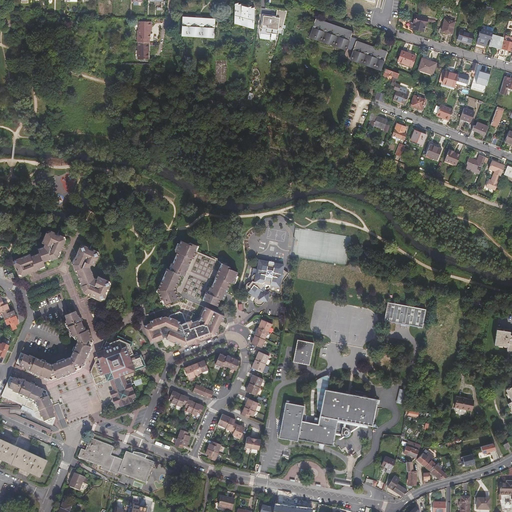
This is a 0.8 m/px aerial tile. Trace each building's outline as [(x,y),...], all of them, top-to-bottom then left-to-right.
[(255,9),(235,4),(234,24),(254,29),(255,9)] [(283,29),(287,11),(279,10),(278,17),(262,15),(261,27),(268,28),(267,31),(278,33),(279,29),(283,29)] [(415,30),(414,35),(419,36),(421,31),(423,32),(428,15),(417,13),(415,24),(412,23),(410,29),(415,30)] [(216,19),(183,18),(182,35),(215,36),(215,35),(216,35),(216,33),(215,33),(216,19)] [(455,26),(456,22),(445,18),(442,31),(451,34),(453,26),(455,26)] [(354,32),(317,19),(311,37),(347,50),(348,50),(349,48),(354,50),(352,56),(352,57),(383,67),(384,65),(388,52),(351,39),(354,32)] [(137,60),(148,60),(148,43),(149,39),(150,39),(150,32),(150,28),(151,28),(151,22),(138,22),(138,31),(137,31),(137,43),(137,60)] [(481,29),(475,47),(485,50),(487,42),(488,39),(490,40),(492,36),(493,32),(482,29),(481,29)] [(471,43),(474,34),(460,30),(458,39),(471,43)] [(490,43),(489,46),(501,49),(504,40),(492,36),(490,40),(490,43)] [(511,49),(511,43),(505,41),(502,49),(511,52),(511,49)] [(416,55),(402,50),(398,61),(412,66),(416,55)] [(216,84),(227,85),(228,60),(216,60),(216,84)] [(432,75),(436,65),(423,60),(419,71),(432,75)] [(399,74),(389,70),(387,77),(388,77),(389,75),(394,77),(391,85),(395,86),(397,83),(396,82),(399,74)] [(466,84),(469,76),(458,74),(458,75),(442,71),(439,82),(454,87),(456,81),(466,84)] [(511,78),(505,76),(502,87),(502,88),(499,93),(506,96),(509,88),(511,89),(511,78)] [(382,92),(379,91),(377,99),(384,102),(385,99),(386,94),(382,92)] [(397,91),(396,91),(393,100),(405,104),(409,92),(407,91),(406,94),(397,91)] [(425,100),(414,96),(411,106),(422,110),(425,100)] [(444,119),(449,121),(453,110),(440,105),(436,115),(444,118),(444,119)] [(497,108),(491,124),(497,126),(504,108),(498,106),(497,108)] [(465,108),(461,118),(471,122),(475,112),(465,108)] [(373,115),(370,122),(371,122),(369,126),(374,128),(374,125),(384,129),(387,120),(373,115)] [(406,127),(397,123),(393,134),(404,139),(407,133),(404,132),(406,127)] [(475,125),(471,136),(475,137),(477,132),(486,135),(489,126),(478,123),(477,126),(475,125)] [(424,145),(427,135),(415,130),(411,141),(424,145)] [(397,155),(401,157),(402,156),(405,148),(405,146),(401,144),(397,155)] [(437,159),(442,148),(430,144),(425,155),(437,159)] [(454,164),(457,165),(461,155),(453,152),(454,151),(449,149),(445,160),(454,164)] [(484,162),(487,163),(489,159),(480,155),(478,162),(475,161),(475,160),(469,158),(467,164),(468,165),(466,169),(480,174),(484,162)] [(496,191),(505,166),(493,161),(490,169),(496,172),(492,181),(491,182),(489,181),(487,187),(496,191)] [(26,274),(26,275),(47,267),(45,263),(58,257),(63,245),(67,239),(66,238),(63,236),(60,235),(60,236),(54,234),(55,233),(51,231),(51,230),(50,230),(47,231),(47,233),(43,242),(46,244),(44,247),(39,249),(41,253),(32,256),(31,254),(18,259),(16,259),(15,263),(16,263),(21,276),(26,274)] [(215,259),(215,258),(195,249),(194,250),(193,249),(195,243),(188,240),(186,241),(179,239),(178,242),(177,244),(176,244),(174,249),(175,250),(174,252),(176,253),(174,258),(172,262),(170,261),(167,267),(165,266),(164,269),(166,270),(164,274),(161,279),(160,278),(156,287),(157,288),(156,290),(159,298),(161,297),(163,302),(176,296),(178,298),(180,297),(180,295),(203,306),(204,306),(206,301),(207,300),(202,299),(201,298),(203,293),(204,290),(206,291),(209,285),(209,286),(213,276),(217,266),(219,261),(215,259)] [(88,248),(82,245),(73,264),(84,293),(93,297),(101,300),(102,301),(105,300),(105,299),(106,295),(107,289),(109,289),(110,286),(111,286),(111,285),(110,282),(109,281),(109,282),(99,278),(97,280),(94,279),(90,268),(92,265),(94,266),(98,256),(99,255),(98,252),(97,252),(93,250),(93,252),(87,249),(88,248)] [(253,292),(254,293),(256,295),(257,296),(255,298),(255,301),(255,303),(258,306),(260,307),(264,307),(266,305),(273,297),(266,292),(269,288),(270,289),(279,292),(281,283),(282,283),(283,280),(282,279),(287,272),(282,267),(283,263),(274,261),(273,260),(268,258),(267,259),(258,258),(255,272),(252,273),(250,275),(250,277),(251,279),(253,280),(253,282),(250,282),(248,284),(246,291),(251,295),(253,292)] [(228,265),(226,264),(221,261),(219,267),(217,266),(213,276),(215,277),(211,287),(209,286),(209,285),(206,291),(204,290),(203,293),(204,293),(202,299),(207,300),(208,301),(211,302),(212,303),(215,304),(219,297),(221,298),(229,281),(232,282),(232,281),(234,274),(236,270),(229,267),(228,265)] [(483,308),(484,301),(472,299),(471,306),(483,308)] [(0,312),(3,311),(10,309),(8,304),(5,305),(4,301),(0,302),(0,312)] [(422,328),(426,309),(387,301),(384,319),(422,328)] [(148,341),(152,340),(152,342),(162,338),(161,337),(163,336),(165,337),(164,338),(181,345),(182,343),(185,342),(186,344),(209,335),(208,331),(211,330),(214,332),(215,332),(217,327),(217,326),(220,320),(221,320),(223,314),(204,306),(203,306),(198,317),(199,318),(190,321),(189,319),(184,321),(181,312),(178,310),(169,314),(168,317),(164,315),(161,317),(160,316),(156,317),(148,321),(148,322),(149,322),(142,325),(148,341)] [(3,311),(6,320),(17,315),(15,310),(12,312),(10,309),(3,311)] [(73,312),(71,313),(66,315),(68,321),(67,321),(73,336),(76,334),(79,341),(72,357),(53,364),(30,354),(30,355),(22,352),(17,363),(24,366),(24,368),(51,380),(82,368),(94,342),(89,330),(86,331),(80,316),(78,317),(76,311),(73,312)] [(12,324),(13,326),(17,325),(20,324),(17,315),(6,320),(8,325),(12,324)] [(266,330),(267,330),(271,322),(260,318),(257,326),(266,330)] [(253,334),(263,338),(266,330),(257,326),(253,334)] [(511,334),(510,334),(511,331),(498,329),(495,343),(508,346),(508,349),(511,349),(511,334)] [(120,334),(117,339),(133,346),(135,341),(120,334)] [(256,344),(260,346),(264,338),(263,338),(253,334),(250,342),(256,344)] [(210,336),(209,335),(186,344),(186,345),(210,336)] [(307,363),(312,341),(297,338),(293,361),(307,363)] [(101,352),(102,355),(99,356),(96,357),(97,360),(91,372),(91,373),(96,386),(112,380),(125,375),(129,374),(129,373),(143,367),(139,355),(136,356),(135,353),(133,346),(117,339),(111,342),(108,340),(106,344),(107,346),(105,347),(103,346),(101,352)] [(0,355),(5,357),(10,345),(5,342),(4,345),(3,344),(3,345),(2,345),(0,349),(0,355)] [(254,358),(265,362),(268,354),(257,350),(254,358)] [(139,355),(143,367),(147,366),(141,351),(135,353),(136,356),(139,355)] [(222,363),(226,354),(223,352),(222,353),(219,352),(218,353),(214,363),(221,366),(222,363)] [(229,366),(233,355),(230,354),(229,355),(226,354),(222,363),(229,366)] [(240,358),(233,355),(229,366),(235,369),(236,366),(240,358)] [(207,368),(203,358),(196,361),(200,371),(207,368)] [(261,370),(265,362),(254,358),(251,366),(257,369),(261,370)] [(200,371),(196,361),(189,364),(193,374),(200,371)] [(193,374),(189,364),(183,367),(187,377),(194,375),(193,374)] [(248,381),(259,386),(262,378),(254,375),(252,373),(248,381)] [(126,378),(125,375),(112,380),(115,389),(111,391),(116,404),(120,402),(121,406),(134,402),(133,398),(137,397),(133,383),(128,385),(126,378)] [(19,380),(11,377),(6,387),(13,390),(13,392),(36,402),(42,417),(43,417),(53,413),(55,412),(53,405),(47,391),(35,386),(19,379),(19,380)] [(255,394),(259,386),(248,381),(245,390),(251,392),(255,394)] [(13,390),(6,387),(2,396),(33,410),(36,418),(44,421),(43,417),(42,417),(36,402),(13,392),(13,390)] [(212,391),(209,389),(205,387),(202,393),(210,396),(212,391)] [(405,405),(409,390),(399,388),(395,402),(405,405)] [(175,403),(179,393),(172,389),(168,396),(171,397),(169,401),(175,403)] [(293,440),(294,440),(297,441),(298,439),(319,443),(324,444),(332,445),(336,430),(339,431),(339,432),(342,433),(343,435),(346,436),(348,436),(349,435),(351,434),(351,432),(350,430),(349,429),(348,428),(346,427),(345,428),(343,429),(339,429),(340,427),(336,426),(337,422),(338,419),(341,420),(362,424),(372,426),(377,399),(325,390),(318,424),(301,421),(304,406),(301,405),(300,405),(286,402),(279,437),(293,440)] [(184,403),(187,398),(187,396),(179,393),(175,403),(180,405),(181,402),(184,403)] [(244,405),(254,410),(258,402),(249,398),(247,397),(244,405)] [(472,410),(473,400),(457,397),(455,408),(472,410)] [(190,412),(194,401),(187,398),(184,403),(184,405),(186,406),(185,410),(190,412)] [(197,411),(199,412),(203,405),(194,401),(190,412),(195,414),(197,411)] [(240,413),(248,416),(249,414),(252,414),(254,410),(244,405),(240,413)] [(43,417),(44,421),(56,418),(53,413),(43,417)] [(225,426),(229,417),(222,414),(218,424),(225,426)] [(233,430),(235,424),(232,422),(234,419),(229,417),(225,426),(233,430)] [(351,432),(362,424),(341,420),(340,423),(337,422),(336,426),(340,427),(339,429),(343,429),(345,428),(346,427),(348,428),(349,429),(350,430),(351,432)] [(241,438),(243,434),(245,428),(235,424),(233,430),(232,433),(241,438)] [(186,433),(187,431),(183,429),(179,427),(176,436),(187,440),(189,434),(186,433)] [(244,445),(251,447),(253,435),(250,435),(250,436),(246,435),(244,445)] [(251,447),(258,448),(260,438),(257,437),(257,436),(253,435),(251,447)] [(185,445),(187,440),(176,436),(173,444),(181,447),(182,444),(185,445)] [(124,450),(121,458),(116,457),(109,454),(112,446),(87,437),(84,446),(87,447),(86,451),(79,449),(76,457),(99,465),(99,468),(116,474),(117,471),(145,481),(152,461),(144,458),(146,454),(131,451),(131,453),(124,450)] [(206,447),(217,451),(220,443),(218,442),(212,440),(211,443),(208,441),(206,447)] [(0,461),(39,479),(47,463),(0,441),(0,461)] [(407,441),(406,444),(405,447),(403,451),(415,457),(419,447),(407,441)] [(494,443),(481,445),(483,455),(492,453),(492,451),(496,450),(494,443)] [(206,456),(214,459),(217,451),(206,447),(204,452),(207,453),(206,456)] [(416,459),(421,463),(427,458),(432,460),(433,458),(424,450),(422,452),(416,459)] [(473,453),(462,455),(464,465),(475,463),(473,453)] [(386,471),(391,473),(395,462),(395,460),(385,456),(382,465),(388,468),(386,471)] [(429,470),(430,471),(436,465),(432,460),(427,458),(421,463),(429,470)] [(430,471),(439,480),(448,478),(444,473),(443,473),(441,471),(443,469),(438,463),(436,465),(430,471)] [(408,480),(406,480),(406,485),(408,484),(408,486),(412,486),(415,486),(416,477),(415,470),(412,470),(408,470),(408,480)] [(81,483),(84,478),(73,474),(70,481),(71,481),(68,487),(78,491),(82,493),(84,489),(85,490),(87,486),(81,483)] [(387,486),(392,489),(396,483),(399,479),(395,475),(387,486)] [(499,493),(510,494),(511,493),(511,495),(511,498),(511,497),(511,480),(506,481),(506,482),(499,482),(499,493)] [(392,489),(392,490),(403,496),(407,490),(406,489),(396,483),(392,489)] [(232,509),(234,498),(221,496),(218,507),(232,509)] [(488,509),(488,498),(476,497),(475,509),(488,509)] [(467,511),(468,498),(460,498),(459,511),(467,511)] [(444,511),(445,504),(433,504),(433,502),(431,502),(431,509),(432,509),(432,511),(444,511)] [(56,511),(68,511),(71,507),(60,503),(56,511)]
